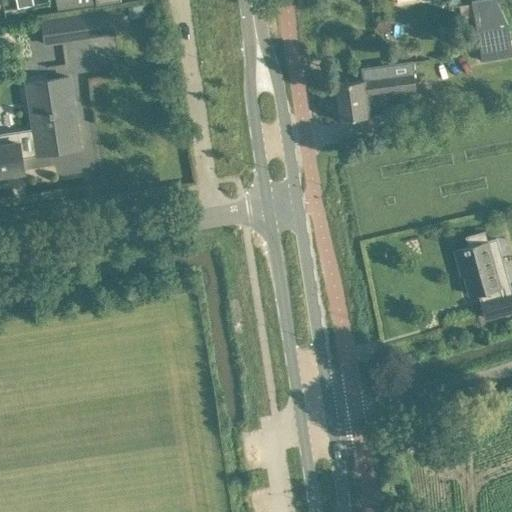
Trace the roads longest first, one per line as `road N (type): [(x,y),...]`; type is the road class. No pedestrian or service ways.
road 1 (residential): [(214,217),(179,0)]
road 2 (residential): [(0,253),(214,217)]
road 3 (tertiary): [(269,211),(304,415)]
road 4 (tertiary): [(328,408),(297,207)]
road 5 (tertiary): [(297,207),(278,88),(252,21)]
road 6 (tertiary): [(252,21),(252,91),(269,211)]
road 7 (residential): [(357,414),(511,367)]
